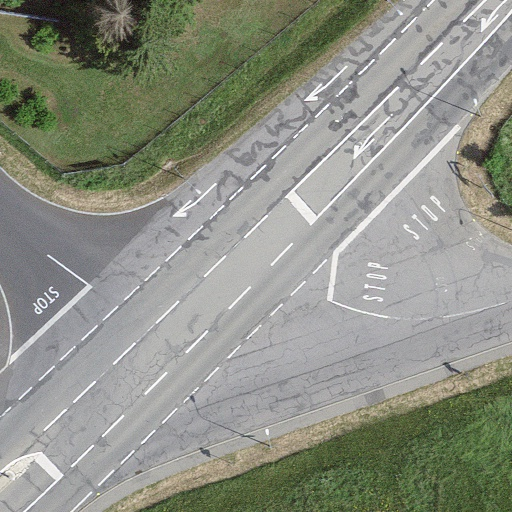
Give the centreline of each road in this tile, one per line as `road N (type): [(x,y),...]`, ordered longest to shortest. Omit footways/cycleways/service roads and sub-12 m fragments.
road 1 (primary): [(281,222),(502,0)]
road 2 (tertiary): [(281,222),(383,322),(511,300)]
road 3 (primary): [(0,496),(152,346)]
road 4 (unclassified): [(152,346),(0,229)]
road 5 (primary): [(152,346),(281,222)]
